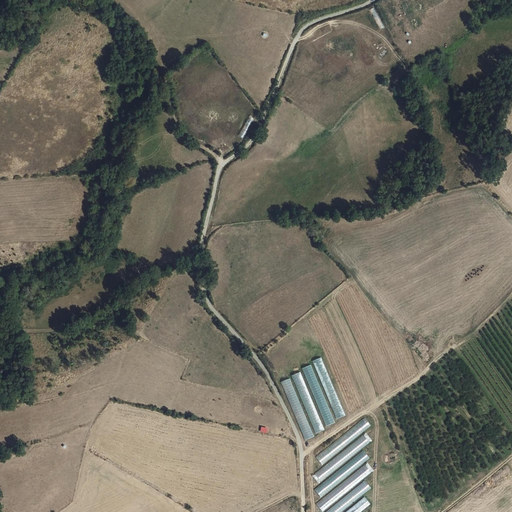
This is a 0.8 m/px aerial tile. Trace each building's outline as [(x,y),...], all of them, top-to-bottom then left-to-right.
[(334,419),(344,416),(322,357),(311,361),(312,364),(301,368),(302,371),(289,376),(301,408),(302,408),(304,412),(306,411),(314,433),(325,429),(324,427),(336,422),(334,419)] [(273,404),(269,408),(275,413),(278,409),(273,404)] [(366,419),(314,455),(320,463),(371,426),(366,419)] [(319,480),(369,443),(363,434),(349,444),(349,445),(313,472),(319,480)] [(364,451),(313,489),(319,496),(369,458),(364,451)] [(320,510),(371,473),(366,466),(315,502),(320,510)] [(365,481),(323,511),(339,511),(371,488),(365,481)] [(365,497),(344,511),(360,511),(370,505),(365,497)]
